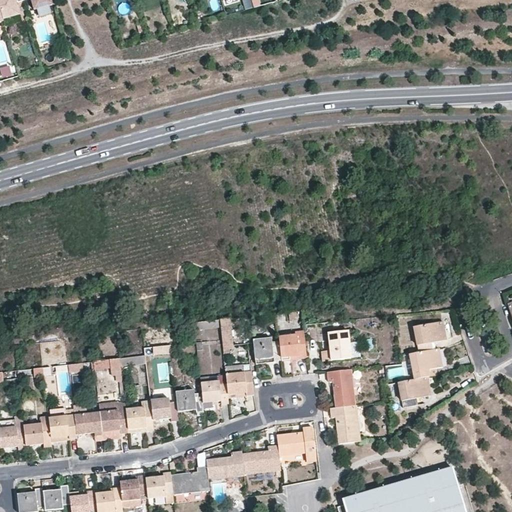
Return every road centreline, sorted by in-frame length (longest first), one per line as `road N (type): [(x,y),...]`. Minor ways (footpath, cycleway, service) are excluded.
road 1 (primary): [(0,180),(195,124),(301,106)]
road 2 (residential): [(6,474),(144,459),(268,416)]
road 3 (primary): [(511,88),(301,106)]
road 4 (primary): [(301,106),(511,97)]
road 5 (residential): [(491,288),(465,296),(461,308),(481,364),(501,357)]
